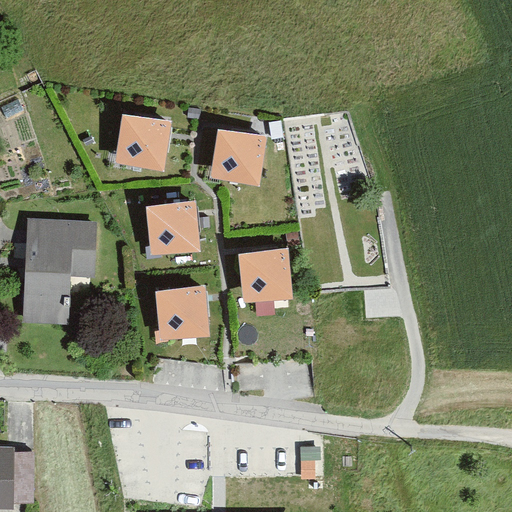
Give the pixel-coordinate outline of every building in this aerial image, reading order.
[(171,120),(122,113),(115,162),(164,170),(171,120)] [(266,135),(218,127),(210,176),(258,184),(266,135)] [(196,199),(147,205),(153,254),(202,248),(196,199)] [(93,219),(25,214),(19,319),(63,322),(63,271),(90,273),(93,219)] [(288,247),(239,252),(244,302),(293,296),(288,247)] [(205,284),(155,290),(162,340),(211,334),(205,284)] [(8,444),(0,443),(0,504),(4,504),(4,500),(29,501),(32,449),(8,448),(8,444)]
